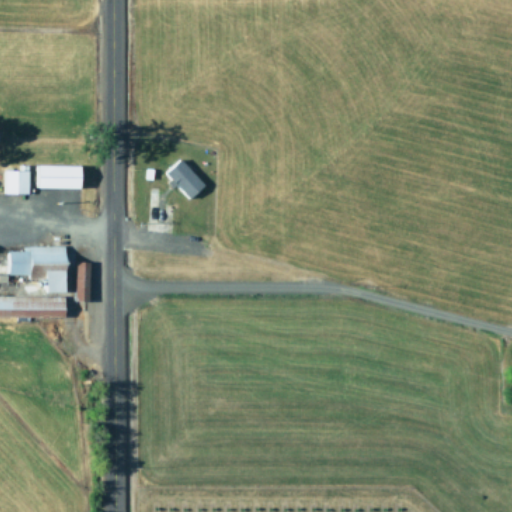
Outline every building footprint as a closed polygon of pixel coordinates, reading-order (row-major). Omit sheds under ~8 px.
[(160,172),(167,179),(166,180),(184,199),(200,184),(176,158),(160,172)] [(74,187),(74,165),(31,164),(30,186),(74,187)] [(27,169),(26,193),(2,193),(3,169),(27,169)] [(63,244),(64,290),(45,291),(44,277),(28,278),(27,273),(8,274),(7,251),(21,250),(21,245),(63,244)] [(87,261),(86,299),(74,299),(75,261),(87,261)] [(0,294),(63,295),(63,316),(0,316),(0,294)]
